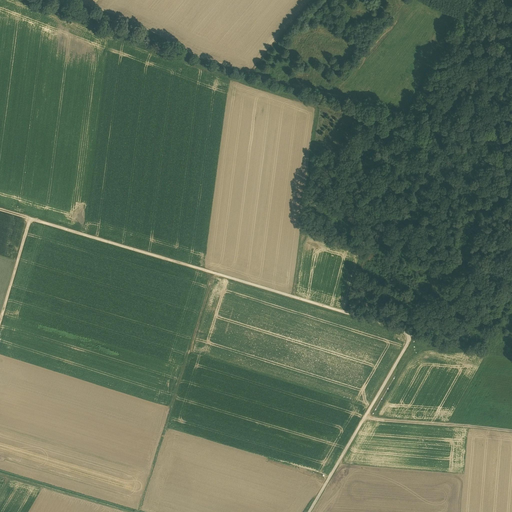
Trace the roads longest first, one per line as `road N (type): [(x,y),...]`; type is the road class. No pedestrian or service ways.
road 1 (track): [(34,220),(412,334),(309,511)]
road 2 (track): [(92,5),(208,60),(504,146),(460,259)]
road 3 (track): [(19,0),(201,72),(317,104),(297,297)]
road 4 (track): [(139,511),(211,272)]
road 5 (track): [(511,431),(364,418)]
road 6 (track): [(131,511),(0,473)]
road 7 (track): [(334,94),(413,0)]
road 8 (track): [(34,220),(0,337)]
